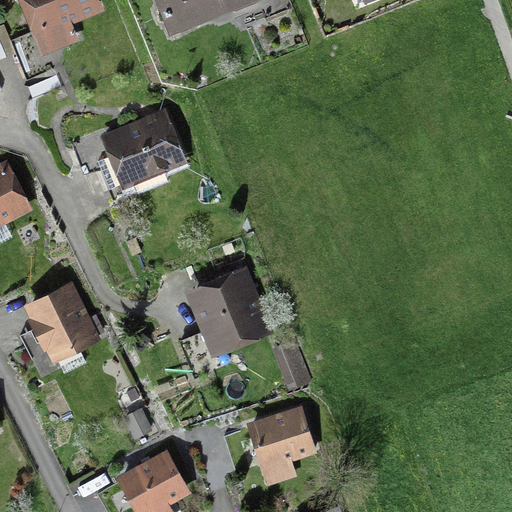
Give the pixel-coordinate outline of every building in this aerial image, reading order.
[(97,0),(17,0),(37,51),(71,38),(64,20),(100,6),(97,0)] [(155,0),(167,30),(243,0),(155,0)] [(183,159),(162,109),(100,135),(121,185),(183,159)] [(0,223),(26,212),(5,163),(0,165),(0,223)] [(266,329),(240,264),(183,288),(210,352),(266,329)] [(93,336),(66,279),(21,300),(48,357),(93,336)] [(297,342),(279,349),(295,387),(312,380),(297,342)] [(142,405),(124,413),(134,437),(152,429),(142,405)] [(299,407),(244,423),(260,481),(291,472),(287,455),(311,449),(299,407)] [(184,488),(165,447),(112,473),(131,511),(169,511),(163,498),(184,488)] [(337,511),(335,503),(303,511),(337,511)]
